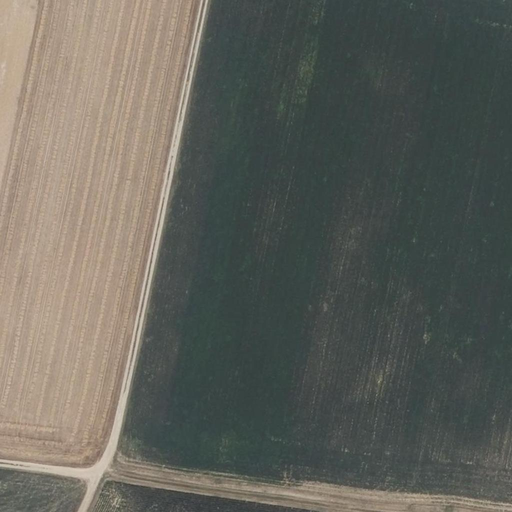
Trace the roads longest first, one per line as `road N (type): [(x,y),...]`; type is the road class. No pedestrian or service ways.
road 1 (track): [(81,511),(113,443),(204,0)]
road 2 (track): [(0,461),(376,511)]
